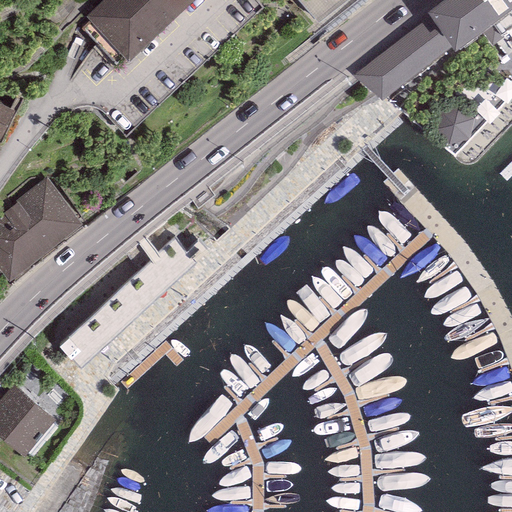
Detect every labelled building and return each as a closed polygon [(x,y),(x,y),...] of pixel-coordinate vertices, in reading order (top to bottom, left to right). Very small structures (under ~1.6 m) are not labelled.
[(104,0),(86,18),(127,60),(190,0),(104,0)] [(511,0),(440,0),(426,11),(430,14),(353,73),(382,99),(452,47),(453,50),(480,32),(501,60),(511,51),(511,0)] [(0,137),(14,112),(0,104),(0,137)] [(444,133),(471,141),(479,117),(452,108),(444,133)] [(0,217),(0,268),(9,279),(80,224),(47,181),(0,217)] [(175,238),(59,345),(80,368),(203,254),(208,250),(199,240),(186,251),(175,238)] [(52,416),(15,386),(0,405),(37,434),(52,416)] [(37,434),(0,405),(0,404),(0,434),(23,452),(37,434)]
